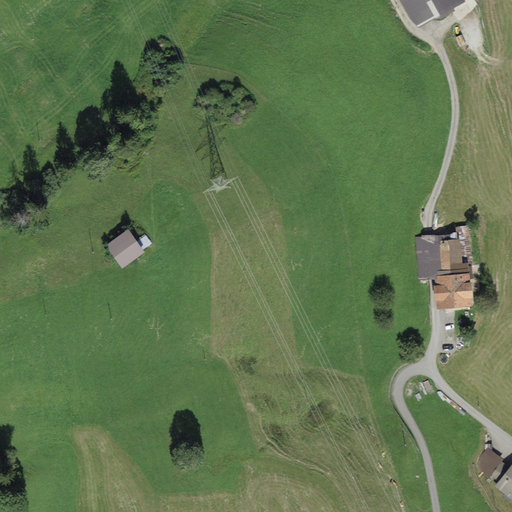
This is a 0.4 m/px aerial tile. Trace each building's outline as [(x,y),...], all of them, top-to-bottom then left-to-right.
[(403,0),(417,24),(458,0),(403,0)] [(437,278),(467,276),(466,267),(472,266),(468,228),(455,229),(456,235),(433,237),(424,237),(415,238),(419,279),(427,279),(428,279),(437,278)] [(108,244),(123,266),(142,253),(127,231),(108,244)] [(437,278),(439,304),(469,302),(467,276),(437,278)] [(474,372),(464,386),(475,395),(486,382),(474,372)] [(501,464),(492,476),(502,484),(500,486),(511,495),(511,471),(511,472),(501,464)]
